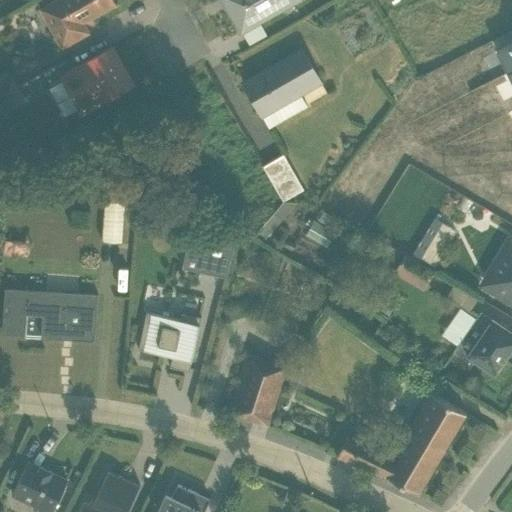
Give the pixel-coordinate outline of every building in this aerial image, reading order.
[(113,0),(57,0),(40,10),(63,49),(90,34),(84,22),(115,4),(113,0)] [(228,0),(242,25),(290,0),(228,0)] [(243,66),(268,110),(327,77),(302,33),(243,66)] [(118,37),(51,70),(72,112),(139,79),(118,37)] [(432,72),(409,83),(418,103),(441,92),(432,72)] [(52,75),(37,80),(47,112),(62,107),(52,75)] [(457,173),(463,180),(474,170),(445,137),(419,159),(443,186),(457,173)] [(265,156),(285,191),(310,177),(290,142),(265,156)] [(421,209),(421,183),(386,184),(386,210),(421,209)] [(90,238),(111,239),(114,196),(92,195),(90,238)] [(58,223),(76,224),(77,207),(59,206),(58,223)] [(419,216),(400,250),(417,259),(436,225),(419,216)] [(312,223),(303,238),(325,250),(333,235),(312,223)] [(476,287),(511,306),(511,237),(505,234),(476,287)] [(186,239),(179,273),(226,281),(232,248),(186,239)] [(88,269),(99,270),(100,245),(90,245),(88,269)] [(401,264),(392,280),(420,295),(429,278),(401,264)] [(8,292),(6,334),(24,335),(25,315),(42,316),(40,337),(93,340),(95,297),(8,292)] [(449,299),(430,327),(447,339),(466,310),(449,299)] [(476,314),(468,309),(447,344),(455,348),(476,314)] [(147,312),(140,349),(173,355),(171,366),(189,370),(199,317),(181,314),(180,319),(147,312)] [(456,350),(494,375),(511,347),(511,332),(481,312),(456,350)] [(244,339),(226,406),(275,419),(293,352),(244,339)] [(336,454),(417,498),(464,413),(427,393),(392,459),(347,435),(336,454)] [(27,462),(11,496),(46,511),(51,511),(66,481),(27,462)] [(81,511),(126,511),(139,485),(109,471),(93,504),(86,501),(81,511)] [(150,511),(207,511),(212,502),(167,479),(150,511)]
